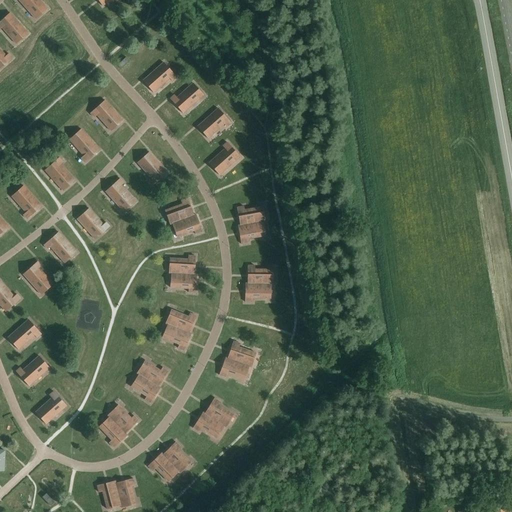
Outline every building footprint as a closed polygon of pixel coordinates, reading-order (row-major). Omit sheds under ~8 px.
[(19,0),(36,18),(35,19),(36,19),(47,9),(47,8),(46,9),(38,0),(19,0)] [(0,21),(0,24),(2,27),(0,28),(0,29),(2,27),(16,43),(16,44),(28,33),(27,34),(9,14),(10,13),(0,21)] [(8,54),(9,54),(8,53),(5,56),(0,50),(0,68),(12,58),(11,58),(12,58),(9,61),(5,57),(8,54)] [(120,69),(129,61),(126,57),(117,65),(120,69)] [(172,81),(172,80),(171,80),(169,78),(173,74),(176,77),(175,77),(176,77),(163,62),(163,63),(163,64),(144,81),(143,80),(143,81),(153,93),(154,92),(153,92),(169,78),(172,81)] [(171,99),(170,98),(170,99),(183,113),(182,112),(202,95),(203,95),(193,83),(192,84),(193,84),(177,98),(174,95),(174,96),(174,95),(177,98),(173,102),(170,99),(171,99)] [(90,113),(90,114),(91,113),(90,113),(93,110),(97,114),(94,117),(93,117),(94,118),(97,115),(111,130),(111,131),(123,121),(122,120),(122,121),(104,101),(105,101),(104,100),(90,113)] [(226,127),(227,126),(226,126),(223,123),(227,120),(230,122),(230,123),(231,123),(218,108),(217,109),(218,109),(198,127),(197,126),(197,127),(208,139),(208,138),(207,137),(223,123),(226,127)] [(84,162),(85,163),(99,150),(99,149),(98,150),(81,130),(81,129),(69,139),(69,140),(70,139),(84,155),(81,158),(81,159),(82,158),(81,158),(84,155),(88,159),(85,162),(84,162)] [(223,146),(222,146),(225,149),(209,164),(209,163),(208,163),(219,175),(219,174),(238,156),(239,157),(226,142),(226,143),(227,143),(229,146),(225,149),(223,146)] [(149,181),(150,181),(149,181),(152,178),(156,182),(153,185),(152,185),(153,185),(167,172),(166,173),(149,153),(149,152),(137,162),(137,163),(138,162),(152,178),(149,181)] [(59,158),(59,157),(44,170),(45,171),(46,170),(63,190),(62,190),(63,191),(75,180),(74,180),(60,165),(63,162),(63,161),(62,162),(60,164),(56,160),(59,158)] [(119,179),(120,179),(120,178),(105,191),(105,192),(106,191),(124,211),(123,211),(123,212),(135,201),(134,201),(120,186),(123,183),(123,182),(123,183),(120,186),(116,181),(119,179)] [(23,215),(24,215),(26,212),(30,216),(27,219),(27,218),(26,219),(27,219),(41,206),(40,206),(23,187),(24,186),(23,186),(11,196),(12,197),(12,196),(26,212),(23,215)] [(170,224),(196,215),(196,214),(193,215),(188,202),(189,202),(187,198),(188,202),(182,204),(181,201),(182,204),(165,210),(165,211),(168,218),(169,218),(171,223),(169,224),(170,224)] [(237,226),(265,221),(263,221),(262,215),(263,215),(262,207),(244,210),(244,206),(243,206),(244,210),(238,211),(237,208),(236,208),(237,212),(238,212),(240,225),(237,226)] [(105,223),(106,223),(106,222),(102,225),(88,209),(89,209),(88,208),(77,219),(78,219),(95,238),(94,239),(95,239),(109,227),(109,226),(109,227),(106,229),(102,225),(105,223)] [(196,215),(170,224),(174,223),(176,229),(174,229),(177,236),(176,237),(177,237),(194,231),(195,234),(196,234),(194,231),(200,228),(202,232),(201,228),(200,228),(195,215),(196,215)] [(0,234),(8,227),(8,226),(7,227),(0,218),(0,234)] [(265,221),(237,226),(238,226),(241,240),(240,240),(241,244),(240,240),(247,239),(247,243),(248,243),(247,239),(265,236),(265,235),(263,228),(262,228),(261,222),(265,221)] [(43,245),(44,245),(47,242),(51,246),(48,249),(48,248),(47,249),(51,246),(65,262),(64,263),(65,263),(76,252),(75,253),(58,233),(58,232),(43,245)] [(168,273),(196,274),(193,274),(194,260),(195,260),(195,256),(194,260),(188,259),(188,256),(188,259),(169,258),(169,259),(170,259),(169,267),(171,267),(170,273),(168,273)] [(37,262),(38,262),(37,261),(23,274),(23,275),(24,274),(41,294),(41,295),(53,284),(52,284),(38,269),(41,266),(41,265),(40,266),(41,266),(38,268),(34,264),(37,262)] [(245,284),(273,284),(271,284),(271,278),(272,278),(272,270),(273,270),(254,269),(255,266),(254,266),(254,269),(248,269),(248,266),(247,266),(247,270),(248,270),(248,283),(245,283),(245,284)] [(196,274),(168,273),(173,273),(172,279),(171,279),(171,287),(170,287),(170,288),(188,289),(188,292),(189,292),(189,289),(195,289),(195,293),(196,288),(195,288),(196,275),(196,274)] [(16,295),(17,295),(16,294),(13,297),(0,282),(0,303),(6,310),(5,311),(6,311),(20,298),(19,298),(20,299),(17,301),(13,297),(16,295)] [(273,284),(245,284),(245,298),(245,302),(245,298),(251,298),(251,302),(252,302),(252,298),(270,299),(270,298),(270,290),(269,290),(269,284),(273,284)] [(165,323),(191,334),(189,332),(194,320),(196,316),(194,319),(188,317),(190,314),(189,313),(188,317),(171,310),(168,317),(170,318),(167,324),(165,323)] [(40,334),(41,334),(28,319),(28,320),(8,338),(8,337),(7,338),(18,350),(18,349),(34,335),(37,338),(37,337),(36,337),(34,334),(38,331),(40,334)] [(191,334),(165,323),(169,325),(167,331),(166,330),(163,337),(162,337),(179,344),(177,348),(178,348),(179,345),(185,347),(184,350),(184,351),(186,347),(185,346),(190,334),(191,334)] [(228,358),(225,358),(251,367),(249,366),(251,360),(253,361),(255,354),(256,354),(256,353),(238,347),(240,344),(239,344),(238,347),(232,345),(233,341),(231,345),(232,346),(228,358)] [(17,372),(16,371),(16,372),(29,386),(28,385),(48,367),(49,368),(39,356),(38,356),(39,357),(23,371),(20,368),(23,371),(19,375),(16,372),(17,372)] [(251,367),(225,358),(221,371),(220,371),(219,375),(220,372),(226,374),(225,377),(226,377),(227,374),(244,380),(244,379),(246,372),(245,372),(247,366),(251,367)] [(137,373),(160,388),(158,386),(165,375),(166,375),(168,371),(166,374),(160,371),(162,368),(160,371),(145,361),(144,361),(145,361),(141,368),(142,369),(138,374),(137,373)] [(160,388),(137,373),(136,373),(140,375),(137,380),(136,380),(132,386),(131,386),(146,396),(144,399),(145,400),(147,397),(152,400),(150,403),(153,400),(152,399),(159,388),(160,388)] [(50,395),(49,395),(52,399),(36,413),(36,412),(35,412),(46,424),(46,423),(65,406),(66,406),(53,391),(53,392),(54,392),(56,395),(52,398),(50,396),(50,395)] [(205,414),(203,412),(202,412),(226,427),(224,426),(228,421),(229,421),(233,415),(234,415),(218,405),(220,402),(218,405),(212,401),(214,398),(212,402),(205,414)] [(107,415),(127,435),(125,433),(135,423),(135,424),(138,421),(138,420),(135,423),(131,418),(134,416),(133,416),(131,418),(118,405),(117,405),(118,406),(112,411),(113,412),(109,416),(108,415),(107,415)] [(226,427),(202,412),(202,413),(203,413),(195,425),(195,424),(193,428),(195,425),(200,428),(198,431),(199,432),(201,429),(216,438),(217,438),(216,437),(220,431),(219,430),(222,425),(226,427)] [(127,435),(107,415),(110,418),(106,422),(105,421),(99,427),(99,426),(99,427),(111,440),(109,443),(112,440),(116,445),(113,447),(114,448),(117,445),(116,444),(126,435),(127,435)] [(161,453),(180,473),(179,472),(183,468),(184,469),(190,463),(190,464),(190,463),(178,450),(180,448),(180,447),(177,450),(173,445),(176,443),(175,442),(172,445),(173,446),(163,455),(161,453)] [(180,474),(180,473),(161,453),(161,454),(151,463),(148,466),(150,464),(155,468),(152,471),(155,468),(168,482),(168,481),(173,476),(173,475),(177,471),(180,474)] [(115,481),(114,481),(121,508),(122,508),(121,506),(127,504),(127,506),(135,504),(131,486),(134,485),(131,486),(129,480),(133,479),(133,478),(128,479),(129,480),(115,483),(115,481)] [(121,508),(114,481),(101,485),(101,484),(97,485),(97,486),(100,485),(102,491),(98,492),(99,492),(102,491),(107,509),(115,507),(114,505),(120,504),(121,508)] [(50,506),(54,502),(46,494),(42,497),(50,506)]
